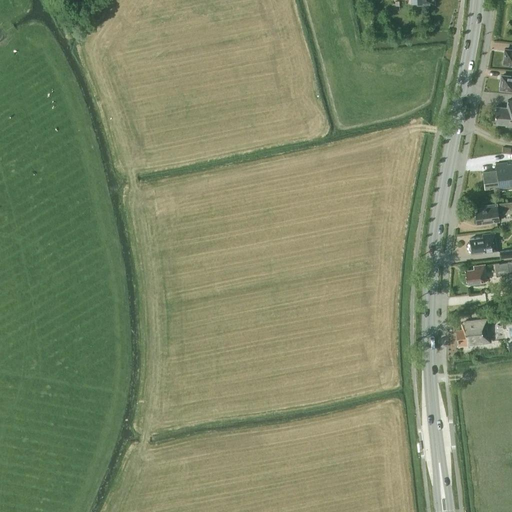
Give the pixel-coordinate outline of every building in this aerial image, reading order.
[(511,49),(505,49),(503,63),(511,64),(511,49)] [(511,76),(501,75),(500,89),(511,90),(511,76)] [(511,100),(507,100),(507,107),(495,106),(494,123),(505,124),(505,126),(511,126),(511,100)] [(511,161),(495,163),(496,170),(483,172),(485,189),(494,187),(495,197),(500,196),(499,190),(511,188),(511,161)] [(511,201),(485,205),(485,207),(475,208),(477,223),(498,220),(497,213),(503,212),(504,214),(511,212),(511,201)] [(497,250),(494,233),(482,235),(482,237),(469,239),(471,252),(484,250),(484,252),(497,250)] [(511,256),(511,249),(499,252),(500,259),(511,256)] [(511,262),(498,264),(498,263),(494,263),(496,276),(509,275),(509,274),(511,273),(511,262)] [(486,280),(484,264),(477,265),(477,268),(465,270),(466,283),(486,280)] [(459,346),(490,341),(488,323),(487,318),(464,321),(465,329),(457,330),(459,346)]
